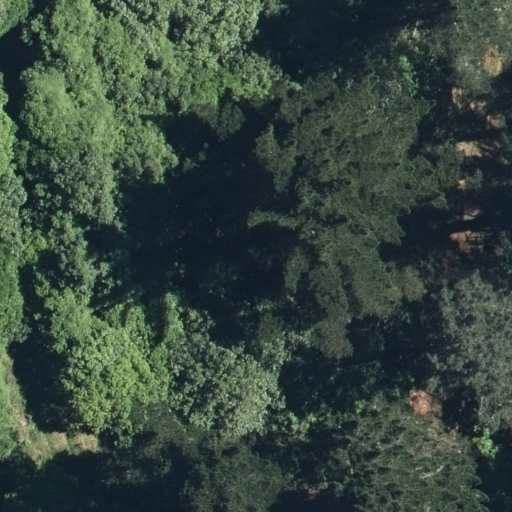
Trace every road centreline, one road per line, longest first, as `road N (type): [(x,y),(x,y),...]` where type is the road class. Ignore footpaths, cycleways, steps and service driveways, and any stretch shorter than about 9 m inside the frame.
road 1 (track): [(352,0),(367,212),(476,511)]
road 2 (track): [(12,0),(34,296),(106,511)]
road 3 (track): [(312,511),(303,480),(289,220),(288,0)]
